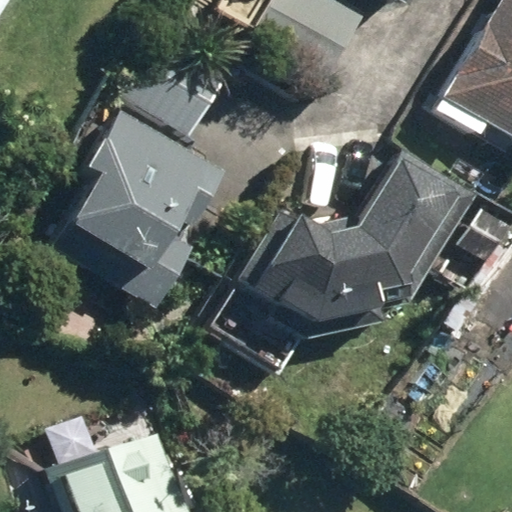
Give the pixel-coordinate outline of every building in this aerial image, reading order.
[(0,0),(0,23),(12,0),(0,0)] [(394,0),(414,11),(419,0),(211,0),(207,8),(334,78),(360,31),(303,0),(394,0)] [(511,0),(500,0),(427,112),(473,142),(489,117),(511,132),(511,0)] [(229,74),(149,26),(108,94),(122,103),(188,142),(229,74)] [(122,103),(80,173),(94,181),(67,225),(161,282),(230,167),(188,142),(122,103)] [(405,143),(353,221),(302,218),(281,204),(233,276),(308,327),(397,310),(477,192),(405,143)] [(52,463),(64,502),(33,511),(191,511),(164,426),(52,463)]
